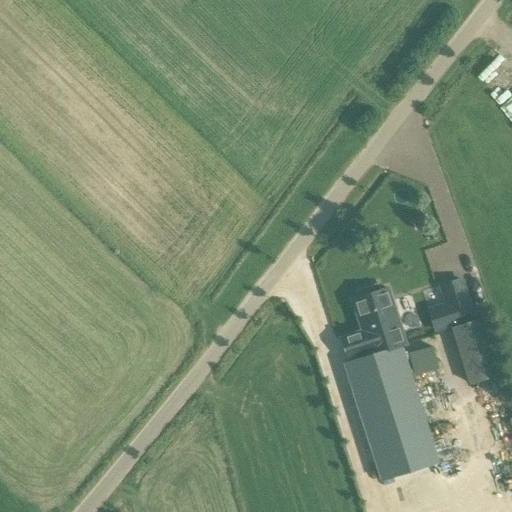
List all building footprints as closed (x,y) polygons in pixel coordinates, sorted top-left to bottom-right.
[(511,87),(499,96),(511,117),(511,87)] [(455,321),(475,315),(461,278),(439,284),(445,304),(426,309),(432,328),(455,321)] [(361,330),(339,337),(347,363),(342,365),(379,481),(437,463),(404,360),(400,347),(404,346),(385,288),(351,299),(361,330)] [(486,320),(455,329),(470,383),(501,375),(486,320)] [(480,407),(436,421),(448,459),(493,445),(480,407)]
